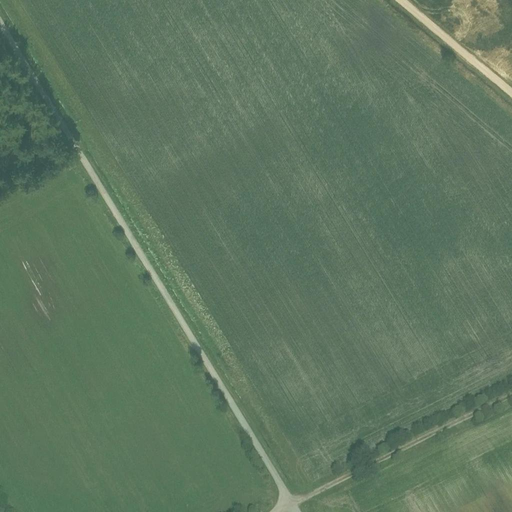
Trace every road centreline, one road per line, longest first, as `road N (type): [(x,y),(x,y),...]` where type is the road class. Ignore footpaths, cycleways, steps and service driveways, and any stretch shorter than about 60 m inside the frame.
road 1 (track): [(0,19),(297,511)]
road 2 (track): [(278,511),(511,395)]
road 3 (track): [(399,0),(511,92)]
